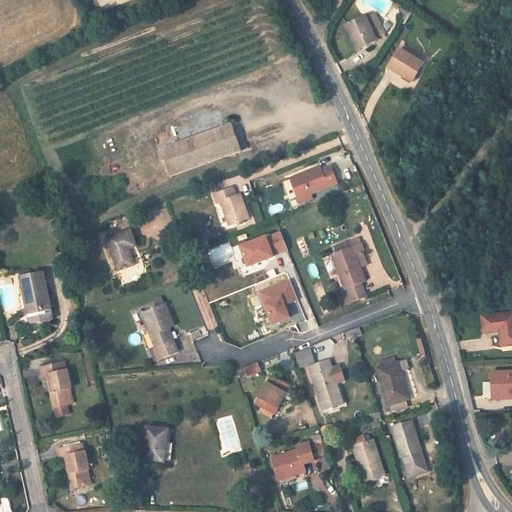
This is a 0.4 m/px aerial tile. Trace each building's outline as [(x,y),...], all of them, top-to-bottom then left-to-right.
[(379,28),(388,24),(379,4),(349,17),(360,40),(381,31),(379,28)] [(411,70),(422,53),(399,39),(387,57),(411,70)] [(163,149),(173,177),(244,149),(233,122),(163,149)] [(301,203),(313,198),(311,193),(338,183),(332,166),(322,169),(321,166),(291,178),(301,203)] [(230,226),(250,219),(241,195),(237,197),(233,188),(213,196),(217,204),(221,203),(230,226)] [(280,229),(239,244),(247,267),(289,252),(280,229)] [(124,272),(140,266),(136,251),(143,247),(138,230),(113,238),(124,272)] [(366,249),(363,241),(349,247),(346,240),(334,245),(337,251),(333,253),(347,289),(341,291),(346,304),(366,297),(361,283),(366,281),(360,267),(368,264),(362,250),(366,249)] [(21,277),(24,294),(29,294),(32,311),(28,312),(30,324),(53,319),(44,272),(29,275),(28,270),(21,271),(22,276),(21,277)] [(292,304),(284,283),(260,293),(271,325),(289,318),(285,306),(292,304)] [(171,326),(178,323),(169,301),(146,310),(158,342),(152,344),(158,358),(180,350),(171,326)] [(504,349),(511,347),(511,318),(485,321),(487,338),(503,336),(504,349)] [(363,335),(360,327),(346,332),(349,340),(363,335)] [(430,348),(428,340),(420,349),(422,357),(430,348)] [(398,362),(401,371),(410,368),(407,359),(398,362)] [(66,404),(67,404),(64,388),(71,387),(66,362),(39,367),(41,375),(50,373),(53,389),(49,390),(52,406),(53,406),(55,416),(68,413),(66,404)] [(266,369),(263,362),(250,367),(253,374),(266,369)] [(325,410),(344,403),(330,362),(312,368),(325,410)] [(406,399),(410,398),(401,371),(398,362),(379,368),(391,404),(406,399)] [(501,390),(502,401),(511,400),(511,375),(493,376),(494,390),(501,390)] [(260,406),(278,415),(292,386),(274,377),(260,406)] [(73,402),(71,387),(64,388),(67,404),(73,402)] [(393,414),(409,409),(406,399),(391,404),(393,414)] [(374,425),(382,422),(379,412),(370,415),(374,425)] [(410,421),(391,427),(402,459),(404,459),(411,479),(415,477),(420,468),(427,465),(414,428),(413,428),(410,421)] [(144,459),(165,463),(171,430),(149,427),(144,459)] [(367,482),(387,475),(374,440),(354,447),(367,482)] [(275,459),(283,481),(309,472),(306,464),(317,461),(311,443),(300,447),(301,450),(275,459)] [(72,491),(87,488),(84,472),(91,470),(86,445),(60,450),(62,458),(69,457),(72,474),(69,474),(72,491)] [(420,468),(415,477),(430,472),(427,465),(420,468)] [(94,487),(91,470),(84,472),(87,488),(94,487)]
